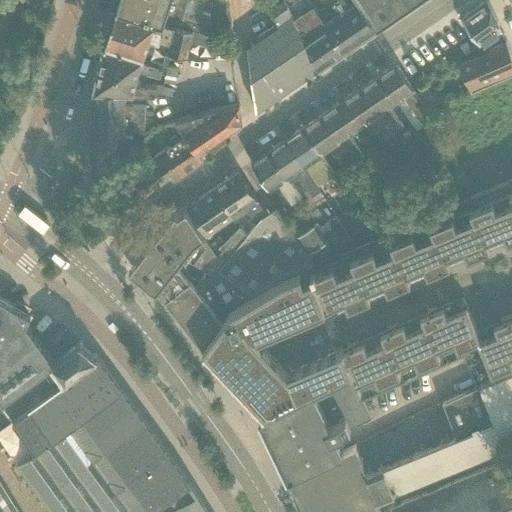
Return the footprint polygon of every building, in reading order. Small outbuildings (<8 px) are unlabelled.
[(166,0),(118,0),(116,9),(148,19),(194,30),(204,32),(210,14),(201,11),(181,5),(166,0)] [(166,0),(181,5),(201,11),(204,0),(166,0)] [(272,29),(247,45),(254,90),(257,110),(319,67),(286,0),(267,0),(279,24),(272,29)] [(286,0),(319,67),(346,49),(326,20),(318,9),(318,10),(311,0),(286,0)] [(322,0),(326,4),(318,9),(326,20),(346,49),(361,38),(357,32),(356,33),(350,25),(353,23),(346,13),(345,14),(334,0),(322,0)] [(334,0),(345,14),(346,13),(353,23),(350,25),(356,33),(357,32),(361,38),(378,27),(358,0),(354,0),(349,4),(346,0),(334,0)] [(358,0),(378,27),(417,0),(358,0)] [(484,0),(458,19),(459,19),(461,18),(473,35),(476,40),(477,41),(480,45),(478,46),(479,47),(482,45),(497,34),(500,37),(503,35),(488,0),(484,0)] [(116,9),(109,29),(191,44),(194,30),(148,19),(116,9)] [(104,45),(104,46),(146,60),(162,65),(166,67),(168,67),(172,54),(188,58),(191,44),(109,29),(104,45)] [(497,34),(482,45),(486,52),(491,50),(490,47),(506,41),(503,35),(500,37),(497,34)] [(486,52),(459,63),(470,92),(511,73),(511,54),(506,41),(490,47),(491,50),(486,52)] [(104,46),(94,91),(126,92),(158,93),(158,84),(136,83),(139,66),(159,73),(162,65),(146,60),(104,46)] [(396,62),(378,75),(397,101),(404,96),(418,117),(428,109),(427,107),(417,93),(396,62)] [(162,65),(159,73),(166,75),(168,67),(166,67),(162,65)] [(378,75),(361,87),(393,134),(403,127),(389,107),(390,106),(397,101),(378,75)] [(431,83),(417,93),(427,107),(441,97),(431,83)] [(361,87),(343,99),(362,126),(369,121),(383,141),(393,134),(361,87)] [(93,100),(92,126),(124,128),(124,123),(129,123),(129,118),(146,119),(146,106),(125,105),(126,97),(126,92),(94,91),(93,96),(93,100)] [(343,99),(321,114),(354,161),(364,154),(350,134),(362,126),(343,99)] [(213,109),(175,120),(186,135),(197,151),(241,121),(240,114),(238,103),(213,109)] [(428,109),(418,117),(430,135),(441,128),(428,109)] [(321,114),(304,126),(322,153),(329,148),(343,168),(354,161),(321,114)] [(123,158),(124,131),(146,132),(146,119),(129,118),(129,123),(124,123),(124,128),(92,126),(91,157),(123,158)] [(304,126),(285,138),(318,186),(319,185),(329,178),(335,173),(322,153),(304,126)] [(176,142),(158,154),(175,179),(202,160),(200,157),(196,151),(197,151),(186,135),(180,139),(177,136),(174,139),(176,142)] [(285,138),(269,150),(288,177),(295,172),(309,192),(312,196),(321,190),(318,186),(285,138)] [(269,150),(251,162),(251,164),(263,179),(270,189),(277,184),(291,204),(301,197),(288,177),(269,150)] [(175,179),(158,154),(135,170),(139,186),(147,199),(175,179)] [(227,178),(214,187),(234,216),(246,208),(257,222),(261,217),(267,213),(258,200),(250,188),(239,171),(238,171),(227,178)] [(511,192),(511,191),(511,190),(511,189),(510,188),(509,185),(507,182),(468,199),(471,207),(488,246),(489,248),(510,239),(511,238),(511,192)] [(214,187),(187,206),(207,235),(234,216),(214,187)] [(468,199),(453,205),(428,216),(431,225),(448,263),(448,265),(489,248),(488,246),(471,207),(468,199)] [(172,216),(131,267),(150,283),(157,288),(159,285),(167,296),(189,279),(177,263),(196,240),(205,233),(207,235),(187,206),(176,213),(175,214),(172,216)] [(276,207),(267,213),(261,217),(257,222),(248,233),(241,226),(219,246),(223,250),(219,255),(218,255),(200,280),(196,275),(191,279),(190,278),(189,279),(167,296),(165,297),(203,347),(231,309),(283,278),(306,268),(315,265),(302,244),(301,244),(276,207)] [(336,216),(319,226),(338,254),(347,251),(356,247),(336,216)] [(428,216),(387,233),(408,281),(408,282),(448,265),(448,263),(431,225),(428,216)] [(298,234),(297,235),(302,244),(315,265),(338,254),(319,226),(317,222),(298,234)] [(365,228),(355,235),(362,245),(373,240),(365,228)] [(356,247),(347,251),(359,278),(368,298),(368,299),(408,282),(408,281),(387,233),(373,240),(362,245),(356,247)] [(338,254),(315,265),(306,268),(324,307),(327,314),(328,316),(368,299),(368,298),(359,278),(347,251),(338,254)] [(203,347),(202,347),(204,349),(205,348),(213,357),(212,357),(214,359),(215,359),(223,367),(222,368),(224,370),(225,369),(233,378),(232,379),(234,380),(242,389),(244,391),(244,390),(245,391),(252,398),(252,399),(252,400),(253,401),(254,401),(262,410),(263,412),(264,411),(265,413),(348,372),(351,371),(341,347),(336,349),(288,370),(285,367),(283,365),(278,360),(263,343),(259,335),(263,333),(324,307),(306,268),(283,278),(231,309),(203,346),(203,347)] [(10,302),(0,295),(0,511),(208,511),(191,483),(97,355),(94,352),(83,343),(80,341),(70,348),(54,360),(42,343),(27,323),(31,314),(10,302)] [(464,355),(481,348),(484,346),(477,329),(463,296),(422,313),(440,353),(444,364),(464,355)] [(404,381),(444,364),(440,353),(422,313),(382,330),(399,371),(404,381)] [(511,313),(477,329),(484,346),(494,370),(511,362),(511,313)] [(362,400),(404,381),(399,371),(382,330),(341,347),(351,371),(348,372),(362,400)] [(511,370),(477,386),(442,402),(457,437),(384,466),(383,465),(368,472),(356,445),(307,468),(289,476),(290,478),(292,477),(297,488),(295,489),(306,511),(377,511),(511,456),(511,370)] [(265,413),(260,415),(283,462),(284,462),(290,474),(288,475),(289,476),(307,468),(356,445),(356,444),(338,453),(331,437),(371,418),(362,400),(348,372),(265,413)] [(511,511),(511,456),(377,511),(511,511)]
